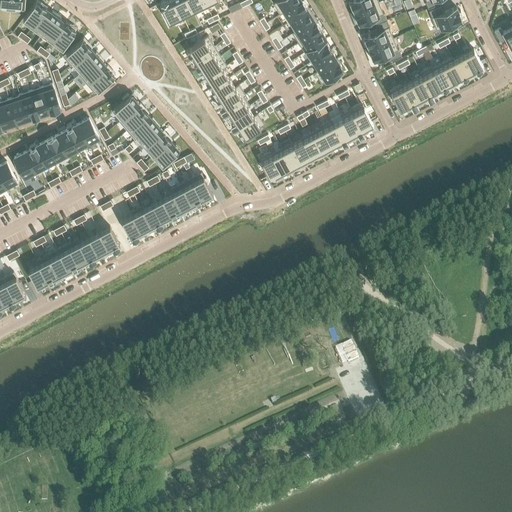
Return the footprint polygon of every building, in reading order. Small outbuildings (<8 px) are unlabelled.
[(0,0),(0,4),(4,5),(4,8),(16,10),(17,6),(24,6),(24,0),(0,0)] [(40,0),(34,0),(23,17),(33,24),(46,6),(47,5),(40,0)] [(160,0),(160,2),(165,13),(164,15),(167,19),(169,19),(169,20),(181,14),(174,0),(160,0)] [(189,0),(174,0),(181,14),(193,8),(189,0)] [(274,0),(272,2),(278,12),(296,0),(274,0)] [(296,0),(278,12),(279,13),(281,12),(286,20),(308,7),(306,4),(308,3),(305,0),(296,0)] [(349,0),(350,0),(348,1),(351,7),(353,6),(354,10),(379,1),(378,0),(349,0)] [(379,1),(354,10),(356,15),(354,16),(357,22),(359,21),(359,23),(373,18),(375,23),(387,18),(384,11),(383,12),(379,1)] [(440,5),(429,10),(431,16),(436,29),(448,24),(450,26),(454,24),(455,21),(461,19),(461,18),(463,17),(461,10),(458,11),(456,6),(449,9),(445,11),(443,12),(440,5)] [(46,6),(33,24),(43,31),(57,12),(52,9),(51,9),(46,6)] [(308,7),(286,20),(292,30),(314,16),(308,7)] [(57,12),(43,31),(53,39),(65,20),(60,16),(61,15),(57,12)] [(292,30),(290,31),(297,41),(321,27),(322,26),(318,21),(317,22),(314,16),(292,30)] [(364,36),(363,37),(365,44),(367,43),(369,46),(393,37),(389,26),(390,26),(387,18),(375,23),(378,30),(364,35),(364,36)] [(65,20),(53,39),(62,46),(75,28),(76,26),(66,19),(65,20)] [(500,26),(494,30),(500,41),(506,38),(511,49),(511,25),(502,31),(500,26)] [(321,27),(297,41),(304,53),(326,39),(328,38),(321,27)] [(21,30),(17,35),(22,38),(26,34),(21,30)] [(26,34),(22,38),(27,42),(31,37),(26,34)] [(208,34),(186,48),(192,58),(214,44),(208,34)] [(84,35),(62,54),(71,63),(72,63),(91,46),(92,45),(84,35)] [(393,37),(369,46),(370,51),(369,52),(371,58),(374,57),(374,58),(373,58),(374,60),(388,54),(390,60),(401,55),(398,48),(393,37)] [(326,39),(304,53),(309,61),(311,60),(331,48),(326,39)] [(214,44),(192,58),(198,68),(220,54),(214,44)] [(40,45),(36,49),(41,53),(45,48),(40,45)] [(91,46),(72,63),(79,71),(99,54),(96,50),(95,50),(91,46)] [(45,48),(41,53),(46,56),(50,52),(45,48)] [(331,48),(311,60),(316,68),(313,70),(314,72),(338,58),(331,48)] [(474,48),(462,54),(472,72),(476,70),(482,67),(483,66),(474,48)] [(79,71),(78,73),(86,82),(107,64),(103,59),(104,58),(99,54),(79,71)] [(220,54),(198,68),(205,78),(223,67),(227,64),(220,54)] [(452,57),(451,57),(462,77),(463,77),(469,74),(472,72),(462,54),(453,59),(452,57)] [(451,57),(442,62),(452,83),(453,82),(456,81),(462,77),(451,57)] [(338,58),(314,72),(320,81),(344,68),(338,58)] [(38,61),(33,64),(35,69),(41,67),(38,61)] [(432,67),(431,67),(442,88),(449,85),(451,83),(452,83),(442,62),(432,67)] [(107,64),(86,82),(94,91),(116,72),(107,63),(107,64)] [(430,65),(419,71),(422,75),(432,94),(432,93),(433,93),(436,92),(442,88),(431,67),(432,67),(430,65)] [(223,67),(205,78),(211,87),(229,76),(223,67)] [(23,69),(17,71),(20,77),(25,74),(23,69)] [(422,75),(412,80),(423,101),(433,95),(432,93),(432,94),(422,75)] [(7,76),(2,79),(5,84),(10,82),(7,76)] [(229,76),(211,87),(217,97),(239,83),(235,85),(229,76)] [(402,86),(401,86),(411,105),(412,104),(413,106),(423,101),(412,80),(402,86)] [(52,81),(41,85),(49,110),(60,106),(52,81)] [(359,82),(354,85),(357,91),(362,89),(359,82)] [(239,83),(217,97),(223,106),(245,92),(239,83)] [(401,83),(390,89),(401,110),(408,106),(411,105),(401,86),(402,86),(401,83)] [(41,85),(31,88),(39,113),(49,110),(41,85)] [(31,88),(19,92),(19,93),(28,117),(39,113),(31,88)] [(223,106),(220,108),(224,114),(225,113),(228,118),(248,105),(249,104),(243,95),(245,93),(245,92),(223,106)] [(19,93),(9,97),(17,121),(28,117),(19,93)] [(132,93),(112,110),(120,119),(140,102),(135,97),(136,97),(132,93)] [(9,97),(0,100),(0,108),(6,124),(17,121),(9,97)] [(120,119),(119,120),(126,129),(147,111),(140,102),(120,119)] [(363,103),(352,109),(363,130),(373,125),(363,103)] [(248,105),(228,118),(231,123),(230,123),(234,129),(236,128),(258,114),(257,112),(253,114),(248,105)] [(351,107),(340,113),(342,117),(353,138),(358,135),(358,136),(363,133),(362,131),(363,130),(352,109),(351,107)] [(147,111),(126,129),(135,139),(138,136),(156,120),(153,115),(152,116),(147,111)] [(258,114),(236,128),(242,137),(264,122),(258,114)] [(89,116),(78,122),(89,143),(100,137),(89,116)] [(342,117),(333,122),(344,143),(353,138),(342,117)] [(331,118),(320,124),(321,126),(332,147),(341,142),(342,144),(344,143),(333,122),(331,118)] [(156,120),(138,136),(145,144),(163,130),(159,125),(160,124),(156,120)] [(71,123),(66,126),(67,128),(78,149),(89,143),(78,122),(72,125),(71,123)] [(104,125),(99,128),(101,133),(107,131),(104,125)] [(321,126),(311,131),(323,152),(332,147),(321,126)] [(67,128),(57,133),(68,154),(78,149),(67,128)] [(145,144),(143,146),(151,156),(154,154),(171,139),(163,130),(145,144)] [(107,131),(101,133),(104,139),(110,136),(107,131)] [(311,131),(300,136),(302,139),(313,159),(319,156),(319,155),(323,152),(311,131)] [(57,133),(46,138),(57,161),(57,162),(69,156),(68,154),(57,133)] [(46,138),(35,144),(46,166),(57,161),(46,138)] [(171,139),(154,154),(162,163),(180,147),(176,143),(175,144),(171,139)] [(302,139),(293,143),(303,163),(306,161),(307,162),(313,159),(302,139)] [(113,141),(107,144),(110,149),(115,146),(113,141)] [(292,141),(280,147),(292,169),(303,163),(293,143),(292,141)] [(30,147),(25,150),(35,171),(36,173),(47,167),(46,166),(35,144),(34,143),(29,145),(30,147)] [(129,143),(124,147),(128,152),(133,148),(129,143)] [(280,147),(272,152),(283,173),(292,169),(280,147)] [(25,150),(13,156),(24,177),(35,171),(25,150)] [(270,150),(259,156),(260,158),(261,161),(261,164),(263,169),(265,169),(270,178),(274,178),(283,173),(272,152),(270,150)] [(101,153),(95,155),(98,161),(103,158),(101,153)] [(95,155),(90,158),(93,164),(98,161),(95,155)] [(184,155),(178,158),(181,164),(186,161),(184,155)] [(141,157),(136,161),(140,165),(145,161),(141,157)] [(178,158),(173,161),(176,166),(181,164),(178,158)] [(6,160),(0,163),(0,172),(7,186),(17,181),(6,160)] [(145,161),(140,165),(144,170),(149,166),(145,161)] [(79,164),(74,167),(77,172),(82,169),(79,164)] [(167,168),(162,171),(164,176),(170,174),(167,168)] [(157,174),(151,177),(154,182),(160,179),(157,174)] [(58,175),(53,178),(56,183),(61,181),(58,175)] [(151,177),(146,179),(149,185),(154,182),(151,177)] [(53,178),(47,181),(50,186),(56,183),(53,178)] [(204,178),(194,183),(204,203),(214,197),(204,178)] [(194,183),(183,188),(194,208),(204,203),(194,183)] [(137,184),(131,187),(134,193),(139,190),(137,184)] [(131,187),(126,190),(129,195),(134,193),(131,187)] [(183,188),(173,194),(184,213),(194,208),(183,188)] [(28,191),(22,194),(25,200),(30,197),(28,191)] [(173,194),(163,199),(173,218),(184,213),(173,194)] [(110,199),(105,201),(108,207),(113,204),(110,199)] [(163,199),(153,204),(163,224),(173,218),(163,199)] [(105,201),(99,204),(102,210),(108,207),(105,201)] [(153,204),(143,209),(153,229),(163,224),(153,204)] [(143,209),(133,215),(143,234),(153,229),(143,209)] [(133,215),(123,220),(133,239),(143,234),(133,215)] [(110,226),(99,231),(110,250),(120,245),(110,226)] [(99,231),(89,236),(100,256),(110,250),(99,231)] [(89,236),(79,241),(89,261),(100,256),(89,236)] [(79,241),(69,247),(79,266),(89,261),(79,241)] [(69,247),(59,252),(69,271),(79,266),(69,247)] [(59,252),(49,257),(59,277),(69,271),(59,252)] [(49,257),(39,263),(49,282),(59,277),(49,257)] [(39,263),(28,268),(38,287),(49,282),(39,263)] [(16,275),(5,281),(16,300),(26,295),(16,275)] [(5,281),(0,283),(0,294),(6,305),(16,300),(5,281)] [(361,357),(354,341),(341,347),(348,362),(361,357)]
